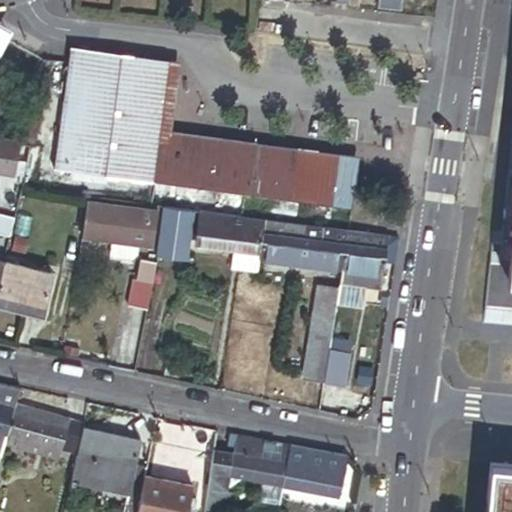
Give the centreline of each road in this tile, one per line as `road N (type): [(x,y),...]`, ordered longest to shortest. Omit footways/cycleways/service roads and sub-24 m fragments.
road 1 (residential): [(408,445),(0,363)]
road 2 (tertiary): [(471,0),(414,400)]
